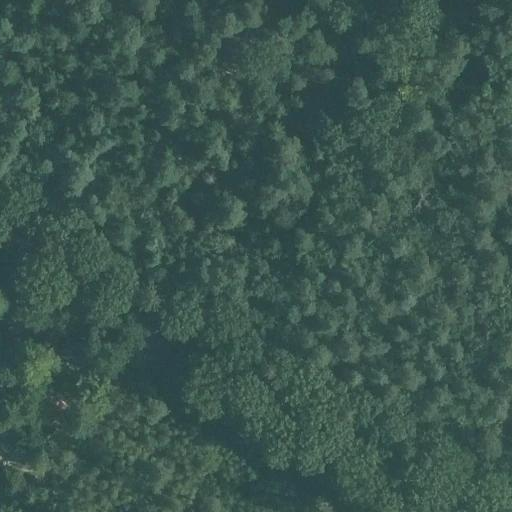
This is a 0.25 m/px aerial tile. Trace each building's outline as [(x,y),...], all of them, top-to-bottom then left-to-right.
[(0,302),(0,317),(20,329),(27,318),(0,302)] [(71,345),(65,357),(97,374),(104,362),(71,345)] [(62,406),(33,390),(28,401),(56,417),(62,406)] [(88,411),(94,399),(78,390),(72,402),(88,411)] [(31,451),(0,426),(0,447),(21,464),(31,451)] [(30,487),(44,495),(50,484),(37,476),(30,487)]
